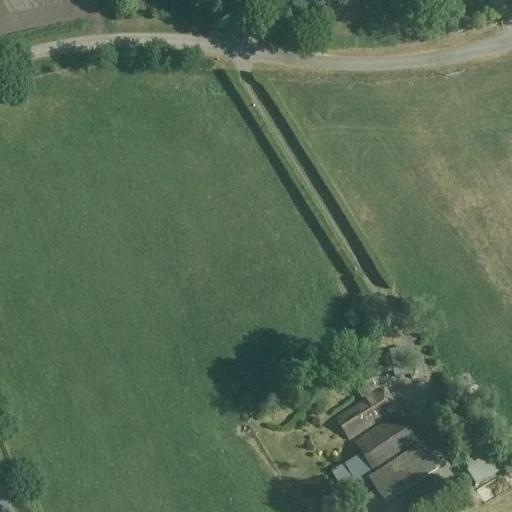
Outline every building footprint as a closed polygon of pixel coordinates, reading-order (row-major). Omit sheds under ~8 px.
[(258,0),(257,0),(252,3),(257,12),(263,9),(258,0)] [(264,0),(269,8),(283,1),(282,0),(264,0)] [(307,0),(314,10),(328,0),(307,0)] [(337,417),(352,439),(397,410),(382,388),(337,417)] [(437,471),(400,415),(355,445),(362,456),(333,476),(346,496),(369,480),(377,492),(346,511),(383,511),(389,508),(386,504),(437,471)]
